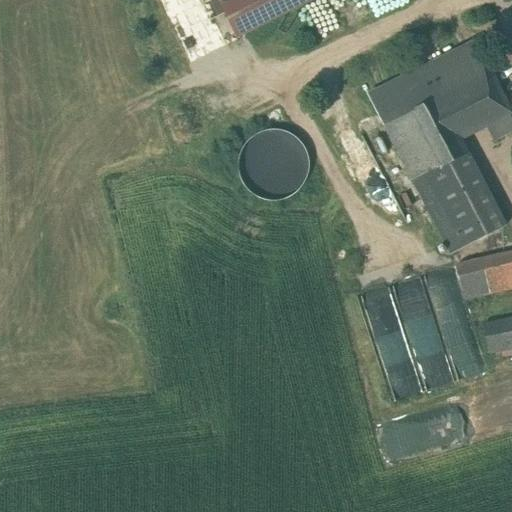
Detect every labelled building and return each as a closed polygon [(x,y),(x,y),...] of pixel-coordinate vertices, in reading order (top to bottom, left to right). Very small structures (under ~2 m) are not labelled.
[(312,0),(221,0),(240,37),(312,0)] [(511,116),(511,103),(480,41),(371,96),(409,169),(511,116)] [(314,176),(297,123),(247,139),(264,192),(314,176)] [(511,250),(457,263),(465,297),(511,286),(511,250)] [(511,315),(483,325),(493,358),(511,352),(511,315)] [(396,397),(456,384),(452,369),(442,371),(439,359),(428,361),(426,353),(388,361),(396,397)]
